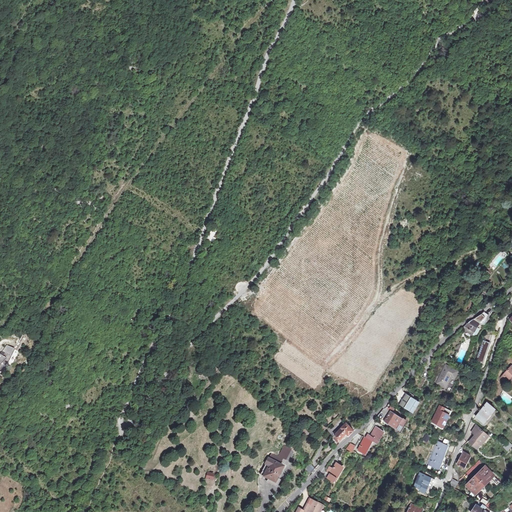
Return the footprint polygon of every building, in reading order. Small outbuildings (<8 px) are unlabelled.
[(209,244),(216,232),(212,230),(205,241),(209,244)] [(472,340),(473,336),(480,323),(476,321),(478,319),(482,320),(487,314),(484,312),(465,325),(462,329),(465,331),(464,332),(464,334),(470,334),(468,338),(472,340)] [(479,362),(486,363),(490,343),(482,342),(479,362)] [(0,355),(0,368),(0,369),(8,360),(14,350),(6,345),(0,355)] [(445,388),(451,378),(454,379),(458,372),(446,366),(436,383),(445,388)] [(420,387),(424,376),(420,375),(416,385),(420,387)] [(406,408),(410,411),(417,400),(412,398),(406,394),(399,404),(406,408)] [(483,422),(494,408),(487,403),(476,417),(483,422)] [(437,425),(436,426),(441,429),(450,411),(441,407),(433,423),(437,425)] [(399,423),(402,418),(391,411),(384,420),(396,428),(399,423)] [(348,424),(347,423),(338,431),(337,431),(336,431),(336,432),(335,432),(335,433),(335,434),(337,436),(334,438),(338,442),(340,439),(340,440),(348,432),(350,434),(354,430),(348,424)] [(477,449),(481,444),(482,445),(485,442),(484,441),(489,436),(476,425),(472,432),(475,435),(469,442),(477,449)] [(367,453),(373,441),(377,443),(384,431),(376,426),(371,436),(369,434),(367,438),(366,437),(359,450),(367,453)] [(425,435),(423,441),(429,443),(431,437),(425,435)] [(443,437),(440,443),(448,446),(450,441),(443,437)] [(353,451),(356,445),(351,442),(346,448),(353,451)] [(428,465),(431,466),(440,469),(448,446),(440,443),(437,442),(428,465)] [(464,468),(470,456),(463,452),(457,464),(464,468)] [(279,463),(272,459),(270,458),(261,473),(270,478),(276,481),(284,466),(279,463)] [(468,476),(472,472),(474,470),(480,464),(478,461),(472,467),(465,474),(468,476)] [(334,467),(328,477),(335,482),(344,466),(336,462),(334,467)] [(305,469),(310,474),(314,469),(309,465),(305,469)] [(324,475),(328,477),(334,467),(330,465),(327,471),(324,475)] [(440,469),(431,466),(430,471),(438,474),(440,469)] [(475,494),(494,475),(485,467),(466,485),(475,494)] [(419,490),(420,489),(425,491),(427,487),(432,489),(433,485),(428,483),(429,482),(433,484),(435,479),(423,474),(422,479),(418,477),(414,488),(419,490)] [(455,488),(458,482),(452,479),(449,484),(455,488)] [(296,511),(320,511),(324,505),(313,500),(311,505),(308,503),(304,510),(299,508),(296,511)]
